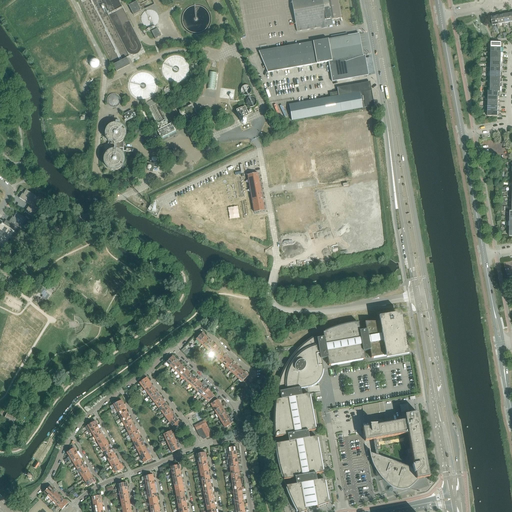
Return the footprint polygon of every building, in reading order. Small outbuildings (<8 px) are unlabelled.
[(290,0),(297,31),(321,27),(326,26),(333,25),(332,20),(342,18),(340,7),(338,7),(336,0),(290,0)] [(136,2),(128,6),(133,15),(141,12),(136,2)] [(191,5),(190,5),(187,7),(184,9),(182,13),(181,18),(181,23),(182,27),(186,31),(189,33),(194,35),(198,35),(202,33),(206,31),(209,28),(211,23),(211,19),(210,14),(208,10),(205,7),(202,5),(198,4),(195,4),(191,5)] [(146,27),(149,28),(152,28),(155,26),(157,24),(158,21),(159,18),(158,15),(156,13),(154,11),(151,10),(148,10),(145,12),(143,14),(141,17),(141,20),(142,23),(144,25),(146,27)] [(509,14),(503,15),(505,23),(509,22),(510,27),(511,26),(511,25),(511,22),(509,14)] [(505,23),(503,15),(497,16),(499,24),(503,24),(504,28),(506,28),(505,23)] [(499,24),(497,16),(491,17),(492,26),(497,25),(498,29),(500,29),(499,24)] [(157,28),(152,31),(155,39),(161,36),(157,28)] [(328,62),(332,82),(367,76),(365,68),(367,68),(366,63),(364,63),(363,56),(361,56),(357,34),(298,45),(258,52),(267,73),(328,62)] [(164,75),(165,77),(165,78),(168,81),(171,82),(174,83),(177,84),(181,83),(184,82),(186,80),(188,77),(190,74),(191,71),(191,70),(190,66),(189,63),(187,60),(185,58),(182,56),(179,56),(175,55),(172,56),(169,58),(166,60),(164,62),(163,66),(162,69),(163,72),(164,75)] [(158,82),(157,80),(156,79),(154,76),(152,74),(149,72),(146,71),(142,71),(139,72),(136,73),(133,75),(131,78),(129,81),(129,84),(129,87),(130,91),(131,94),(134,96),(136,98),(139,100),(143,100),(146,100),(149,99),(152,97),(155,94),(157,92),(158,88),(158,85),(158,82)] [(209,72),(207,90),(214,91),(217,73),(209,72)] [(289,105),(291,121),(372,106),(371,98),(372,98),(371,90),(369,91),(368,82),(337,88),(337,92),(329,93),(330,98),(289,105)] [(241,89),(241,91),(242,93),(243,94),(245,95),(247,95),(249,94),(251,92),(251,89),(250,87),(248,86),(246,85),(244,85),(242,87),(241,89)] [(109,103),(110,105),(112,106),(114,107),(116,107),(119,105),(120,103),(120,101),(120,99),(119,97),(117,96),(115,95),(113,95),(111,96),(109,98),(108,100),(109,103)] [(246,101),(246,103),(247,105),(249,106),(251,107),(253,107),(255,106),(256,104),(256,101),(256,99),(254,97),(252,97),(249,97),(247,99),(246,101)] [(192,106),(182,111),(186,119),(196,114),(192,106)] [(131,111),(124,114),(127,120),(134,116),(131,111)] [(105,135),(107,138),(109,140),(112,142),(115,142),(119,142),(122,140),(124,137),(125,135),(125,132),(125,129),(124,126),(121,124),(119,122),(116,122),(112,122),(110,123),(107,126),(106,128),(105,132),(105,135)] [(144,136),(143,136),(145,140),(148,145),(157,140),(155,138),(156,138),(157,137),(159,136),(161,139),(162,142),(172,137),(173,137),(177,135),(175,131),(172,124),(171,123),(169,124),(159,129),(156,130),(154,131),(152,132),(152,131),(144,136)] [(104,162),(106,165),(108,167),(111,169),(114,169),(118,169),(121,167),(123,164),(124,161),(124,158),(124,156),(123,153),(120,151),(118,149),(115,149),(112,149),(109,150),(106,153),(105,155),(104,158),(104,162)] [(147,162),(144,171),(151,173),(152,173),(152,172),(153,171),(153,168),(154,165),(155,165),(155,164),(147,162)] [(258,173),(247,175),(254,212),(264,210),(258,173)] [(43,201),(26,190),(23,194),(22,193),(19,198),(29,205),(31,206),(29,208),(28,207),(25,212),(32,217),(39,205),(40,205),(43,201)] [(6,220),(4,224),(17,232),(19,229),(20,230),(27,219),(16,212),(13,217),(12,216),(8,222),(6,220)] [(0,250),(1,248),(4,250),(14,235),(17,237),(19,234),(17,232),(4,224),(1,222),(0,223),(0,250)] [(43,288),(39,293),(43,296),(42,297),(44,299),(46,300),(49,295),(45,293),(47,291),(43,288)] [(274,421),(274,422),(274,423),(274,424),(274,425),(275,426),(275,427),(275,428),(275,429),(275,430),(275,431),(275,432),(275,433),(275,434),(275,435),(275,436),(275,437),(287,435),(288,442),(276,444),(276,445),(276,446),(276,447),(276,448),(276,449),(276,450),(277,450),(277,451),(277,452),(277,453),(277,454),(277,455),(277,456),(278,456),(278,457),(278,458),(278,459),(278,460),(278,461),(279,461),(279,462),(279,463),(279,464),(279,465),(280,466),(280,467),(280,468),(280,469),(281,469),(281,470),(281,471),(281,472),(281,473),(282,473),(282,474),(282,475),(282,476),(283,477),(283,478),(283,479),(284,480),(295,478),(296,484),(286,486),(286,487),(286,488),(287,488),(287,489),(287,490),(288,491),(288,492),(288,493),(289,493),(289,494),(289,495),(290,496),(290,497),(290,498),(291,498),(291,499),(291,500),(292,500),(292,501),(292,502),(293,502),(293,503),(293,504),(294,504),(294,505),(294,506),(295,506),(295,507),(295,508),(296,508),(296,509),(296,510),(297,510),(297,511),(298,511),(297,511),(303,511),(306,511),(305,507),(309,507),(309,508),(310,508),(311,508),(312,508),(312,507),(313,507),(313,506),(316,506),(316,507),(328,503),(324,479),(316,481),(315,474),(323,473),(316,437),(309,438),(308,432),(315,430),(309,395),(309,394),(301,395),(300,389),(307,388),(308,388),(309,388),(309,387),(310,387),(311,387),(312,386),(313,386),(313,385),(314,385),(315,385),(315,384),(316,384),(316,383),(317,383),(317,382),(318,382),(318,381),(319,381),(319,380),(320,379),(320,378),(321,378),(321,377),(321,376),(322,375),(322,374),(322,373),(322,372),(322,371),(322,370),(322,369),(322,368),(322,367),(321,359),(327,358),(329,366),(365,359),(363,352),(370,351),(371,358),(385,356),(386,359),(408,355),(400,313),(378,317),(379,323),(378,323),(377,322),(376,322),(375,322),(374,322),(373,322),(372,322),(371,322),(370,322),(369,322),(368,322),(367,322),(366,322),(365,322),(366,330),(360,331),(358,323),(357,323),(356,323),(355,323),(354,323),(353,323),(353,324),(352,324),(351,324),(350,324),(349,324),(348,324),(348,325),(347,325),(346,325),(345,325),(344,325),(342,326),(341,326),(340,326),(340,327),(339,327),(338,327),(337,327),(336,327),(336,328),(335,328),(334,328),(333,328),(333,329),(332,329),(331,329),(331,330),(330,330),(329,330),(328,330),(328,331),(327,331),(326,331),(326,332),(325,332),(324,332),(324,333),(323,333),(324,338),(317,339),(317,336),(316,336),(316,337),(315,337),(314,337),(314,338),(313,338),(313,339),(312,339),(311,339),(311,340),(310,340),(310,341),(309,341),(308,341),(308,342),(307,342),(307,343),(306,343),(306,344),(305,344),(304,345),(303,345),(303,346),(302,346),(302,347),(301,347),(301,348),(300,348),(300,349),(299,349),(299,350),(298,350),(298,351),(297,351),(297,352),(296,352),(296,353),(295,353),(295,354),(294,354),(294,355),(293,356),(293,357),(292,357),(292,358),(291,358),(291,359),(291,360),(290,360),(290,361),(289,361),(289,362),(288,363),(288,364),(287,364),(287,365),(287,366),(286,366),(286,367),(285,368),(285,369),(284,370),(284,371),(283,372),(283,373),(283,374),(282,374),(282,375),(282,376),(281,376),(281,377),(281,378),(281,379),(280,379),(280,380),(280,381),(280,382),(279,382),(279,383),(279,384),(279,385),(278,386),(278,387),(278,388),(278,389),(277,390),(277,391),(277,392),(277,393),(280,393),(281,399),(276,400),(276,401),(276,402),(276,403),(275,403),(275,404),(275,405),(275,406),(275,407),(275,408),(275,409),(275,410),(275,411),(275,412),(275,413),(275,414),(275,415),(275,416),(275,417),(275,418),(275,419),(275,420),(274,420),(274,421)] [(196,339),(199,343),(205,337),(206,336),(202,333),(196,339)] [(199,343),(202,345),(208,339),(205,337),(199,343)] [(202,345),(205,348),(211,342),(208,339),(202,345)] [(205,348),(208,350),(213,344),(211,342),(205,348)] [(216,347),(213,344),(208,350),(210,353),(216,347)] [(219,349),(216,347),(210,353),(213,356),(219,349)] [(213,356),(216,358),(222,352),(219,349),(213,356)] [(216,358),(219,361),(225,355),(222,352),(216,358)] [(222,363),(227,357),(225,355),(219,361),(222,363)] [(170,366),(175,360),(176,360),(172,356),(166,363),(170,366)] [(224,366),(230,360),(227,357),(222,363),(224,366)] [(172,369),(178,363),(175,360),(170,366),(172,369)] [(227,369),(233,362),(230,360),(224,366),(227,369)] [(230,371),(236,365),(233,362),(227,369),(230,371)] [(172,369),(175,371),(181,365),(178,363),(172,369)] [(178,374),(184,368),(181,365),(175,371),(178,374)] [(238,368),(236,365),(230,371),(233,374),(238,368)] [(184,368),(178,374),(181,376),(186,370),(184,368)] [(241,370),(238,368),(233,374),(235,376),(241,370)] [(183,379),(189,373),(186,370),(181,376),(183,379)] [(244,373),(241,370),(235,376),(238,379),(244,373)] [(244,373),(238,379),(242,382),(248,376),(244,372),(244,373)] [(186,382),(192,376),(189,373),(183,379),(186,382)] [(186,382),(189,384),(195,378),(192,376),(186,382)] [(139,383),(142,387),(149,382),(146,378),(139,383)] [(189,384),(192,387),(198,381),(195,378),(189,384)] [(200,383),(198,381),(192,387),(195,389),(200,383)] [(203,386),(200,383),(195,389),(197,392),(203,386)] [(144,390),(147,393),(153,388),(151,385),(144,390)] [(200,395),(206,389),(203,386),(197,392),(200,395)] [(147,393),(149,396),(156,391),(153,388),(147,393)] [(203,397),(209,391),(206,389),(200,395),(203,397)] [(149,396),(151,399),(158,394),(156,391),(149,396)] [(206,400),(211,394),(209,391),(203,397),(206,400)] [(151,399),(154,402),(160,397),(158,394),(151,399)] [(209,403),(214,396),(211,394),(206,400),(209,403)] [(154,402),(156,405),(163,400),(160,397),(154,402)] [(113,404),(116,409),(123,405),(124,405),(122,400),(113,404)] [(156,405),(158,408),(165,403),(163,400),(156,405)] [(158,408),(161,411),(167,406),(165,403),(158,408)] [(161,411),(163,414),(169,409),(167,406),(161,411)] [(163,414),(165,417),(172,412),(169,409),(163,414)] [(216,414),(215,415),(217,418),(218,417),(226,413),(224,410),(216,414)] [(165,417),(167,420),(174,415),(172,412),(165,417)] [(8,413),(4,420),(13,424),(17,417),(8,413)] [(376,425),(369,425),(370,425),(370,427),(363,428),(364,434),(365,441),(371,440),(373,440),(374,444),(374,447),(375,452),(373,451),(371,450),(370,450),(369,450),(369,451),(369,452),(370,453),(370,454),(370,455),(370,456),(370,457),(371,458),(371,459),(371,460),(371,461),(372,461),(372,462),(372,463),(373,464),(373,465),(373,466),(374,467),(376,477),(380,476),(381,477),(381,478),(382,479),(383,480),(384,481),(385,482),(386,483),(387,484),(388,485),(389,485),(389,486),(390,486),(391,487),(391,488),(390,488),(389,488),(389,489),(389,490),(389,491),(390,491),(390,492),(391,492),(392,492),(392,491),(393,491),(393,490),(393,489),(393,488),(394,488),(394,489),(395,489),(396,489),(397,489),(398,489),(399,490),(400,490),(401,490),(402,490),(403,490),(404,490),(405,489),(406,489),(407,489),(408,488),(409,488),(410,487),(411,487),(412,486),(413,485),(414,484),(415,483),(416,482),(417,481),(417,480),(418,479),(429,477),(428,472),(418,413),(414,413),(405,415),(406,421),(404,421),(403,421),(381,425),(377,426),(376,425)] [(167,420),(170,423),(176,418),(174,415),(167,420)] [(170,423),(172,426),(179,421),(176,418),(170,423)] [(229,419),(222,424),(225,428),(233,423),(230,419),(229,419)] [(85,427),(88,431),(97,426),(98,425),(95,421),(85,427)] [(177,427),(180,425),(181,424),(179,421),(172,426),(174,429),(177,427)] [(202,436),(203,439),(212,435),(207,426),(204,421),(194,426),(200,437),(202,436)] [(88,431),(90,434),(92,433),(99,429),(97,426),(88,431)] [(177,445),(170,448),(172,453),(180,449),(181,448),(179,444),(178,445),(178,444),(177,445)] [(67,453),(69,457),(76,453),(77,452),(74,448),(67,453)] [(71,460),(78,456),(76,453),(69,457),(64,460),(66,463),(71,460)] [(120,465),(113,469),(115,473),(123,469),(121,464),(120,465)] [(93,478),(86,482),(88,487),(96,482),(93,477),(93,478)] [(44,492),(48,496),(53,490),(54,489),(50,486),(44,492)] [(48,496),(50,498),(56,492),(53,490),(48,496)] [(50,498),(53,501),(59,495),(56,492),(50,498)] [(53,501),(56,504),(61,498),(59,495),(53,501)] [(61,498),(56,504),(58,506),(64,500),(61,498)] [(64,500),(58,506),(62,510),(65,507),(66,508),(69,505),(68,504),(68,503),(65,500),(64,500)]
